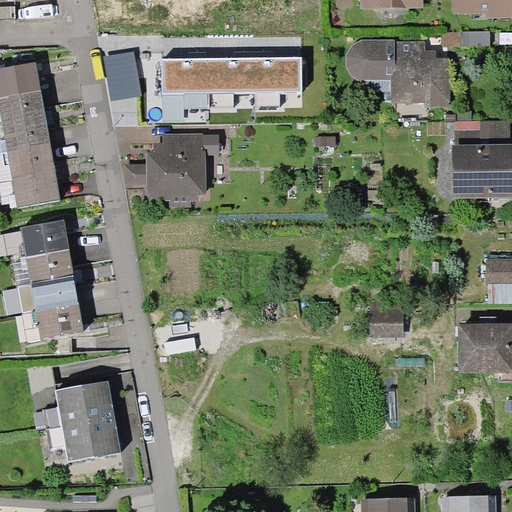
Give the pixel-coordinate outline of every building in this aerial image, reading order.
[(417,0),(356,0),(357,11),(418,12),(417,0)] [(509,0),(451,0),(451,20),(509,21),(509,0)] [(447,63),(416,41),(358,43),(350,48),(346,57),(345,72),(352,79),(360,84),(390,83),(393,103),(446,102),(447,63)] [(230,53),(198,53),(198,111),(265,111),(265,83),(284,83),(283,43),(230,43),(230,53)] [(32,64),(0,69),(0,141),(12,211),(56,203),(32,64)] [(504,125),(453,126),(453,147),(504,146),(504,125)] [(510,149),(448,150),(449,204),(510,203),(510,149)] [(202,152),(144,153),(144,202),(202,202),(202,152)] [(60,223),(15,230),(33,341),(78,334),(60,223)] [(511,262),(485,262),(485,288),(511,288),(511,262)] [(403,316),(368,315),(367,342),(402,343),(403,316)] [(510,333),(454,331),(453,381),(508,383),(510,333)] [(104,385),(50,394),(62,465),(116,456),(104,385)] [(413,511),(413,501),(365,503),(365,511),(413,511)] [(496,511),(496,501),(447,502),(446,511),(496,511)]
